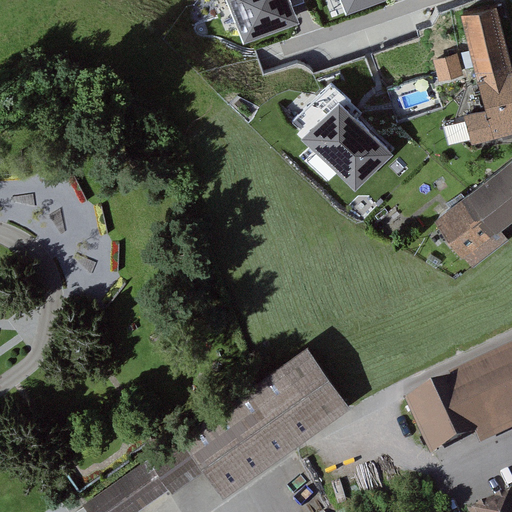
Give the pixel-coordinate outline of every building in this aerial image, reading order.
[(286,0),(226,0),(243,42),(295,22),(286,0)] [(343,0),(348,10),(373,0),(343,0)] [(511,55),(500,8),(464,17),(493,136),(511,131),(511,55)] [(303,129),(320,114),(311,103),(294,118),(303,129)] [(386,156),(338,108),(307,139),(355,187),(386,156)] [(452,141),(471,136),(468,121),(448,125),(452,141)] [(511,164),(439,223),(473,264),(506,240),(498,232),(511,220),(511,164)] [(189,447),(227,497),(357,400),(319,350),(189,447)] [(511,350),(409,403),(437,457),(511,419),(511,350)] [(179,445),(111,490),(125,511),(150,511),(201,478),(179,445)] [(511,511),(511,499),(508,492),(469,511),(468,511),(511,511)]
